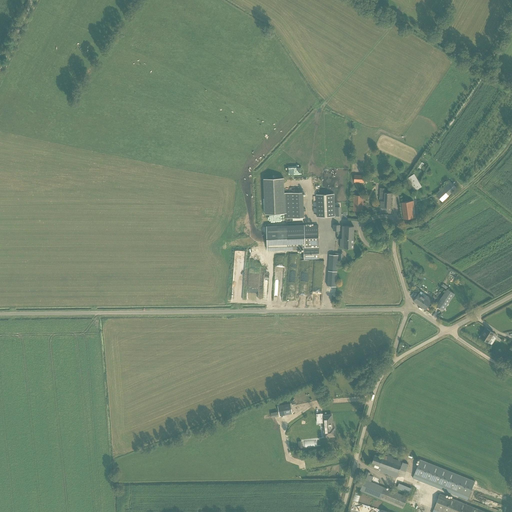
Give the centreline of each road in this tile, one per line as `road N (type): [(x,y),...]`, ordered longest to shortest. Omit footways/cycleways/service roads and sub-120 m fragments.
road 1 (unclassified): [(408,308),(0,313)]
road 2 (unclassified): [(342,511),(373,394),(392,363)]
road 3 (track): [(511,138),(429,218),(395,228)]
road 4 (track): [(360,0),(483,69)]
